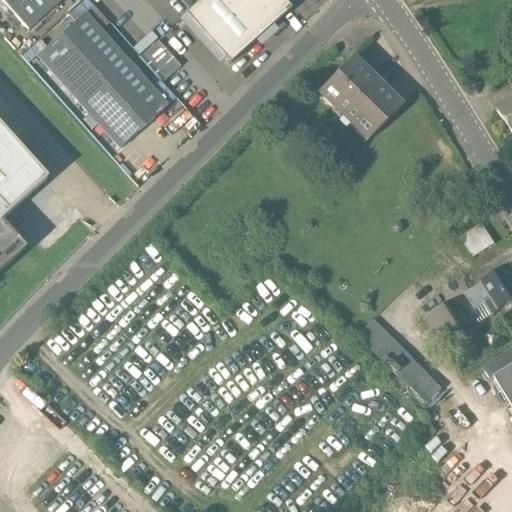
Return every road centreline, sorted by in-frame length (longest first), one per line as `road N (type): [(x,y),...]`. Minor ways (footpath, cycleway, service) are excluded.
road 1 (residential): [(356,0),(41,312),(0,366)]
road 2 (tertiary): [(385,0),(511,196)]
